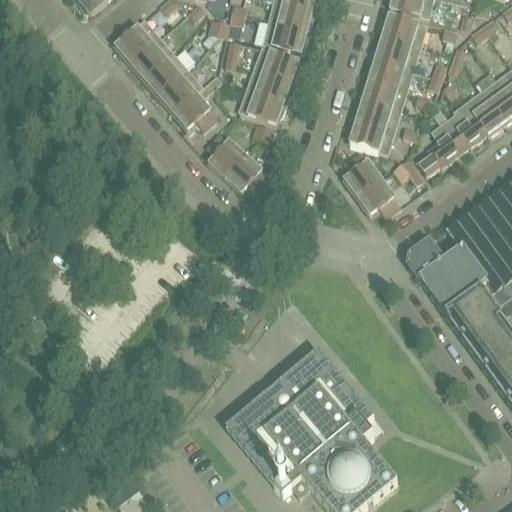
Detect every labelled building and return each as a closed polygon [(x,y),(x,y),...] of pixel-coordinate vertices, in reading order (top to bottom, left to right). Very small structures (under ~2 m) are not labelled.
[(90,21),(112,2),(111,0),(75,0),(74,2),(90,21)] [(311,17),(315,0),(263,0),(263,5),(275,8),(311,17)] [(394,0),(391,18),(429,25),(433,2),(421,0),(394,0)] [(492,3),(480,2),(479,2),(475,21),(489,23),(492,3)] [(176,12),(170,5),(160,14),(166,21),(176,12)] [(275,8),(269,29),(306,39),(311,17),(275,8)] [(195,27),(203,20),(205,18),(198,10),(188,19),(195,27)] [(508,26),(511,24),(511,23),(511,10),(502,18),(508,26)] [(247,13),(242,12),(233,11),(231,20),(245,23),(247,13)] [(243,32),(245,23),(231,20),(229,30),(228,41),(239,43),(242,32),(243,32)] [(390,21),(383,44),(420,55),(427,33),(390,21)] [(474,24),(471,23),(463,21),(460,34),(470,37),(474,24)] [(493,25),(482,33),(488,41),(499,33),(493,25)] [(208,40),(217,42),(219,28),(211,26),(208,40)] [(144,27),(115,52),(132,71),(161,46),(144,27)] [(217,42),(227,43),(228,44),(228,41),(229,30),(219,28),(217,42)] [(263,52),(300,61),(306,39),(269,29),(263,52)] [(471,41),(477,49),(488,41),(482,33),(471,41)] [(442,45),(455,48),(458,38),(445,35),(442,45)] [(489,41),(492,47),(499,42),(495,37),(489,41)] [(383,44),(377,65),(413,76),(420,55),(383,44)] [(132,71),(148,89),(176,64),(175,63),(161,46),(132,71)] [(230,47),(227,63),(237,65),(240,49),(230,47)] [(263,54),(262,55),(255,76),(291,89),(299,67),(263,54)] [(457,54),(456,57),(452,67),(462,70),(467,58),(457,54)] [(148,89),(164,107),(192,82),(186,75),(195,68),(185,55),(175,63),(176,64),(148,89)] [(227,63),(225,72),(225,73),(235,76),(237,65),(227,63)] [(377,65),(370,86),(407,97),(413,76),(377,65)] [(448,79),(450,80),(458,83),(462,70),(452,67),(448,79)] [(447,72),(446,72),(437,68),(432,82),(442,85),(447,72)] [(255,76),(247,97),(283,110),(291,89),(255,76)] [(511,76),(497,88),(504,98),(511,109),(511,76)] [(212,98),(206,91),(203,94),(192,82),(164,107),(179,125),(201,106),(202,107),(212,98)] [(217,82),(206,91),(212,98),(223,88),(217,82)] [(437,97),(442,85),(432,82),(428,93),(437,97)] [(370,86),(364,107),(400,118),(407,97),(370,86)] [(497,88),(482,99),(489,109),(505,130),(511,124),(511,109),(504,98),(497,88)] [(442,95),(442,96),(451,106),(459,100),(451,89),(442,95)] [(239,119),(275,132),(283,110),(247,97),(239,119)] [(482,99),(465,111),(472,121),(474,124),(486,141),(488,143),(505,130),(489,109),(482,99)] [(415,111),(428,114),(429,114),(432,105),(418,100),(415,111)] [(211,117),(202,107),(201,106),(179,125),(189,136),(195,130),(203,138),(217,126),(210,118),(211,117)] [(364,107),(357,128),(394,139),(400,118),(364,107)] [(440,115),(436,118),(445,130),(452,140),(465,157),(466,156),(486,141),(474,124),(472,121),(465,111),(454,119),(456,122),(448,127),(440,115)] [(430,158),(416,169),(426,182),(440,172),(441,174),(447,170),(465,157),(452,140),(445,130),(436,118),(433,120),(441,132),(432,139),(440,149),(434,152),(429,157),(430,158)] [(387,161),(394,139),(357,128),(350,150),(387,161)] [(252,143),(261,146),(266,133),(257,130),(252,143)] [(270,149),(275,137),(266,133),(261,146),(270,149)] [(415,147),(416,144),(418,137),(405,133),(402,143),(415,147)] [(215,163),(209,169),(226,184),(245,163),(229,147),(228,148),(220,141),(207,155),(215,163)] [(344,185),(358,204),(382,187),(368,168),(367,169),(360,160),(346,171),(352,179),(344,185)] [(257,200),(269,186),(261,179),(262,178),(245,163),(226,184),(243,199),(249,193),(257,200)] [(416,192),(424,187),(409,165),(393,177),(401,187),(408,182),(416,192)] [(118,212),(128,200),(112,187),(102,200),(118,212)] [(386,225),(401,215),(394,206),(395,205),(382,187),(358,204),(371,222),(379,216),(386,225)] [(511,188),(446,237),(461,257),(446,269),(420,289),(511,414),(511,188)] [(419,289),(420,289),(446,269),(430,247),(409,262),(407,272),(419,289)] [(317,373),(242,437),(281,484),(273,491),(283,502),(302,486),(316,503),(323,511),(374,511),(374,507),(378,504),(395,489),(355,441),(356,440),(374,425),(365,414),(357,421),(317,373)] [(126,382),(79,443),(97,456),(143,395),(126,382)]
